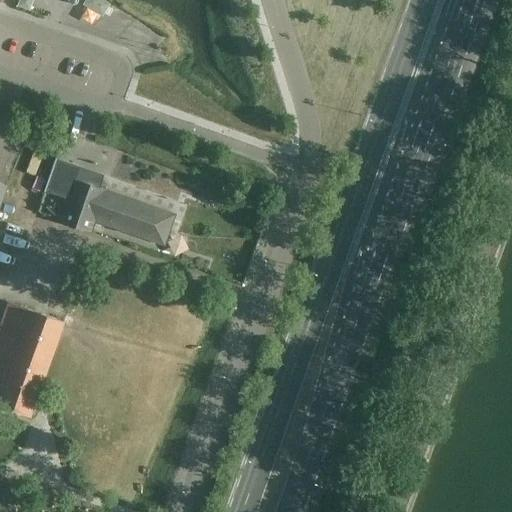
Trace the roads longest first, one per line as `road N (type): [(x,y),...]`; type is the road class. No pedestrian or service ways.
road 1 (primary): [(423,0),(240,511)]
road 2 (primary): [(286,511),(468,0)]
road 3 (residential): [(176,511),(307,163),(305,116),(270,0)]
